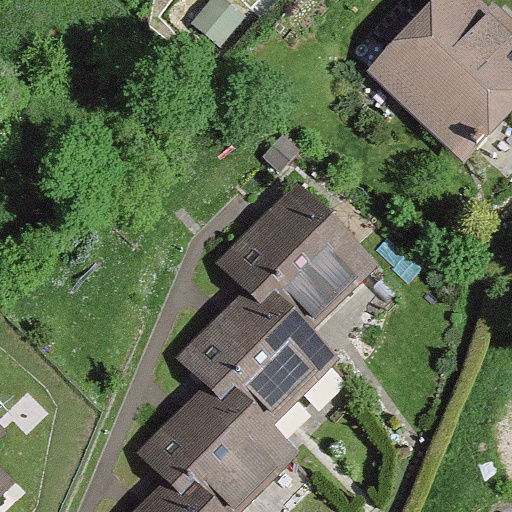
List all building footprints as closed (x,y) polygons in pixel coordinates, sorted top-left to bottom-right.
[(511,119),(511,31),(475,0),(445,0),(374,82),(471,166),(511,119)] [(214,271),(241,299),(272,331),(291,312),(313,335),(374,276),(293,194),(214,271)] [(173,365),(200,392),(228,421),(244,406),(265,429),(337,359),(313,335),(291,312),(272,331),(241,299),(173,365)] [(132,459),(162,490),(183,511),(193,511),(205,501),(215,511),(236,511),(293,457),(265,429),(244,406),(228,421),(200,392),(132,459)] [(0,504),(14,490),(0,475),(0,446),(6,441),(0,434),(0,504)] [(139,511),(215,511),(205,501),(193,511),(183,511),(162,490),(139,511)]
